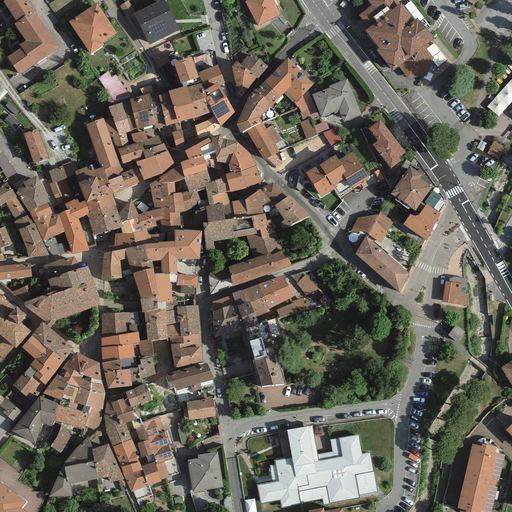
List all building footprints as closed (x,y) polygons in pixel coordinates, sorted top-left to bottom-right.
[(0,0),(0,10),(23,47),(4,59),(20,84),(61,58),(29,7),(39,0),(0,0)] [(52,0),(48,2),(57,16),(82,0),(52,0)] [(163,0),(160,0),(134,13),(149,44),(180,30),(163,0)] [(272,0),(249,0),(245,2),(258,28),(281,16),(272,0)] [(443,57),(398,0),(370,0),(355,12),(373,35),(366,41),(397,81),(407,73),(413,81),(443,57)] [(128,1),(119,6),(126,17),(134,12),(128,1)] [(96,9),(67,26),(88,59),(101,51),(99,48),(114,38),(96,9)] [(250,52),(240,64),(256,78),(266,66),(250,52)] [(169,55),(156,60),(158,66),(171,61),(169,55)] [(191,57),(174,63),(181,83),(198,77),(191,57)] [(236,62),(230,67),(238,94),(243,95),(256,78),(236,62)] [(287,64),(255,96),(270,111),(285,96),(295,106),(313,89),(287,64)] [(217,65),(198,72),(204,90),(224,82),(217,65)] [(107,72),(97,78),(114,103),(130,97),(115,75),(112,77),(107,72)] [(511,77),(486,106),(497,116),(511,99),(511,77)] [(200,81),(169,91),(178,121),(210,112),(205,97),(200,81)] [(224,82),(204,90),(207,95),(218,89),(224,98),(217,102),(210,106),(214,116),(220,127),(235,113),(226,97),(228,96),(224,82)] [(346,84),(329,91),(330,93),(312,100),(321,121),(337,115),(341,127),(360,120),(346,84)] [(169,91),(157,95),(166,124),(172,123),(178,121),(169,91)] [(150,93),(128,99),(137,129),(158,123),(150,93)] [(217,102),(212,93),(205,97),(210,106),(217,102)] [(237,128),(241,133),(246,131),(261,124),(270,111),(255,96),(244,114),(236,124),(237,128)] [(9,102),(5,106),(14,115),(18,111),(9,102)] [(121,102),(108,107),(113,119),(114,123),(127,118),(121,102)] [(9,114),(3,121),(15,130),(20,124),(9,114)] [(205,121),(195,126),(198,139),(209,135),(220,127),(214,116),(205,121)] [(102,119),(85,125),(101,168),(102,171),(104,170),(119,165),(108,136),(102,119)] [(113,119),(104,122),(108,136),(117,134),(113,119)] [(127,119),(114,123),(117,134),(125,132),(130,130),(127,119)] [(311,120),(301,124),(306,138),(317,134),(316,133),(314,126),(311,120)] [(178,121),(172,123),(174,131),(180,130),(178,121)] [(326,122),(314,126),(316,133),(329,128),(326,122)] [(261,124),(246,131),(266,164),(278,156),(274,150),(282,145),(276,130),(266,135),(261,124)] [(379,127),(367,135),(376,147),(371,152),(390,177),(401,168),(398,163),(403,159),(379,127)] [(334,128),(324,133),(330,146),(341,140),(334,128)] [(37,129),(23,134),(33,163),(48,158),(37,129)] [(143,130),(131,135),(134,144),(141,142),(146,139),(143,130)] [(174,131),(172,132),(176,148),(185,146),(181,130),(174,131)] [(125,132),(112,136),(116,149),(117,149),(130,145),(125,132)] [(157,135),(141,142),(144,151),(161,145),(157,135)] [(220,135),(210,137),(212,142),(217,157),(234,153),(236,141),(226,139),(223,140),(220,135)] [(210,137),(184,151),(187,159),(203,156),(199,149),(212,142),(210,137)] [(256,165),(236,141),(234,153),(228,164),(230,173),(240,170),(256,165)] [(130,145),(117,149),(121,161),(144,154),(141,142),(134,144),(130,145)] [(161,145),(144,151),(144,154),(146,159),(136,161),(142,180),(160,173),(173,162),(163,144),(161,145)] [(492,144),(486,157),(499,163),(505,150),(492,144)] [(2,152),(0,152),(0,168),(7,180),(16,174),(2,152)] [(203,156),(180,162),(184,177),(207,169),(207,170),(203,156)] [(334,161),(304,178),(318,203),(335,193),(340,201),(367,185),(351,157),(337,166),(334,161)] [(180,162),(158,178),(161,183),(173,182),(184,177),(180,162)] [(92,163),(73,171),(84,201),(85,203),(112,193),(107,180),(104,170),(102,171),(101,168),(95,170),(92,163)] [(256,165),(240,170),(245,186),(261,182),(256,165)] [(132,168),(121,173),(121,175),(126,187),(138,182),(132,168)] [(207,169),(184,177),(188,190),(204,185),(211,183),(207,169)] [(230,173),(225,174),(226,178),(230,191),(245,186),(240,170),(230,173)] [(408,173),(388,203),(393,206),(409,216),(415,220),(423,208),(432,195),(417,185),(420,181),(408,173)] [(121,175),(107,180),(112,193),(126,187),(121,175)] [(21,180),(11,185),(28,212),(47,203),(51,202),(36,176),(23,182),(21,180)] [(158,178),(149,185),(154,210),(161,209),(164,208),(163,195),(161,183),(158,178)] [(211,183),(204,185),(209,205),(213,204),(211,196),(230,191),(226,178),(211,183)] [(173,182),(161,183),(163,195),(175,193),(173,182)] [(272,183),(260,189),(270,201),(272,203),(286,195),(272,183)] [(188,190),(181,193),(185,211),(202,205),(196,189),(188,190)] [(260,189),(244,200),(247,216),(255,215),(264,213),(261,206),(270,201),(260,189)] [(175,193),(163,195),(164,208),(161,209),(161,213),(179,212),(185,212),(185,211),(181,193),(181,192),(175,193)] [(9,193),(0,197),(0,211),(2,211),(11,228),(23,222),(9,193)] [(112,193),(85,203),(88,214),(94,234),(121,226),(120,222),(118,213),(112,193)] [(441,201),(432,195),(423,208),(432,214),(441,201)] [(289,196),(274,205),(284,220),(279,223),(283,229),(310,216),(289,196)] [(67,210),(58,213),(64,232),(72,255),(89,250),(78,219),(88,214),(85,203),(84,201),(79,203),(77,199),(65,204),(67,210)] [(120,211),(118,213),(120,222),(138,218),(138,216),(138,215),(131,199),(120,211)] [(244,200),(232,202),(235,218),(247,216),(244,200)] [(47,203),(28,212),(34,223),(42,241),(64,232),(58,213),(53,214),(47,203)] [(209,205),(205,206),(207,222),(224,219),(221,203),(209,205)] [(393,206),(388,203),(379,216),(386,219),(393,206)] [(432,214),(423,208),(415,220),(409,216),(401,230),(423,247),(440,220),(432,214)] [(154,210),(138,215),(138,216),(138,218),(142,231),(146,229),(157,227),(154,220),(161,219),(161,213),(161,209),(154,210)] [(179,212),(161,213),(161,219),(162,230),(179,229),(179,212)] [(264,213),(255,215),(257,233),(274,230),(272,220),(265,221),(264,213)] [(207,222),(202,223),(205,250),(213,249),(212,240),(245,236),(257,233),(255,215),(247,216),(235,218),(224,219),(207,222)] [(376,215),(356,218),(351,231),(365,235),(376,215)] [(386,219),(379,216),(364,243),(375,252),(393,225),(386,219)] [(141,230),(138,218),(120,222),(121,226),(122,234),(132,234),(132,233),(141,230)] [(34,223),(19,230),(28,257),(48,255),(42,241),(34,223)] [(142,231),(132,233),(134,243),(150,238),(149,235),(148,235),(146,229),(142,231)] [(174,242),(144,244),(148,262),(151,261),(161,261),(161,273),(168,273),(177,272),(176,259),(199,259),(201,231),(174,230),(174,242)] [(257,233),(245,236),(253,259),(282,249),(274,230),(257,233)] [(122,234),(115,234),(113,251),(125,249),(135,246),(132,234),(122,234)] [(364,243),(353,259),(401,299),(405,290),(410,281),(375,252),(364,243)] [(135,246),(125,249),(132,273),(142,270),(140,263),(148,262),(144,244),(135,246)] [(282,249),(271,253),(276,269),(291,264),(286,248),(282,249)] [(113,251),(103,253),(102,259),(100,280),(121,278),(119,260),(127,259),(124,249),(113,251)] [(253,259),(228,267),(234,285),(276,271),(276,269),(271,253),(253,259)] [(74,256),(43,267),(47,279),(79,268),(74,256)] [(142,270),(132,273),(140,298),(156,295),(151,261),(140,263),(142,270)] [(29,263),(0,266),(0,279),(31,276),(29,263)] [(52,292),(23,303),(45,322),(44,323),(43,323),(49,329),(56,320),(98,305),(86,266),(79,268),(48,280),(52,292)] [(302,272),(290,276),(306,295),(318,289),(302,272)] [(168,273),(154,274),(156,295),(157,302),(172,300),(168,273)] [(198,276),(177,275),(176,286),(180,286),(195,287),(197,287),(198,276)] [(282,276),(258,284),(267,308),(293,297),(282,276)] [(448,283),(445,282),(441,303),(468,308),(473,280),(454,277),(448,279),(448,283)] [(258,284),(245,289),(253,313),(267,308),(258,284)] [(29,285),(14,289),(16,298),(32,293),(29,285)] [(245,289),(231,294),(239,318),(253,313),(245,289)] [(231,294),(209,302),(213,338),(243,330),(242,328),(231,294)] [(0,336),(12,347),(15,350),(31,332),(20,322),(18,325),(7,315),(14,308),(0,295),(0,336)] [(156,295),(140,298),(141,312),(158,310),(157,302),(156,295)] [(324,295),(319,300),(325,306),(329,301),(324,295)] [(292,303),(275,310),(279,319),(310,308),(308,303),(305,304),(303,297),(292,301),(292,303)] [(176,301),(163,302),(166,324),(179,323),(177,307),(176,301)] [(14,308),(7,315),(18,325),(27,315),(16,305),(14,308)] [(197,305),(177,307),(179,323),(180,337),(200,335),(197,305)] [(164,310),(143,313),(147,341),(150,341),(168,339),(166,324),(164,310)] [(136,313),(100,316),(102,338),(137,331),(136,313)] [(266,321),(242,328),(243,330),(260,387),(285,383),(266,321)] [(42,323),(31,334),(64,361),(74,348),(49,329),(42,323)] [(464,332),(455,325),(448,336),(457,343),(464,332)] [(137,331),(102,338),(102,348),(131,345),(138,344),(137,331)] [(31,334),(21,347),(36,359),(30,365),(37,371),(33,376),(45,385),(64,361),(31,334)] [(180,337),(169,338),(174,368),(203,361),(200,335),(180,337)] [(0,336),(0,359),(1,360),(12,347),(0,336)] [(147,341),(139,341),(141,358),(153,356),(150,341),(147,341)] [(131,345),(102,348),(102,362),(119,359),(133,357),(131,345)] [(75,353),(43,393),(60,401),(62,397),(67,383),(72,371),(82,375),(101,381),(99,363),(75,353)] [(137,368),(129,369),(131,383),(155,375),(153,356),(141,358),(139,358),(140,364),(136,365),(137,368)] [(119,359),(102,362),(108,389),(131,386),(131,383),(129,369),(121,370),(119,359)] [(206,363),(165,375),(169,389),(175,387),(176,390),(189,386),(191,392),(202,389),(199,383),(214,380),(206,363)] [(511,364),(499,371),(511,395),(511,364)] [(30,366),(24,373),(29,378),(35,371),(30,366)] [(82,375),(72,371),(67,383),(79,387),(81,379),(82,375)] [(22,374),(12,385),(25,396),(35,385),(22,374)] [(91,382),(81,379),(79,387),(74,401),(85,405),(91,382)] [(101,384),(91,382),(85,405),(91,406),(101,409),(104,394),(101,384)] [(79,387),(67,383),(62,397),(74,401),(79,387)] [(145,383),(133,389),(141,406),(153,401),(145,383)] [(133,389),(125,392),(130,406),(131,407),(140,403),(133,389)] [(121,393),(109,397),(109,400),(115,415),(119,425),(124,423),(140,418),(137,411),(133,413),(131,407),(130,406),(126,407),(121,393)] [(39,396),(11,431),(35,445),(41,424),(52,427),(54,420),(58,404),(39,396)] [(6,399),(0,405),(0,406),(4,410),(2,412),(13,422),(22,413),(6,399)] [(211,399),(186,403),(188,419),(214,415),(211,399)] [(108,401),(106,404),(105,412),(104,419),(115,415),(109,400),(108,401)] [(88,414),(58,404),(54,420),(60,422),(72,426),(83,430),(85,425),(88,414)] [(102,410),(91,406),(88,414),(85,425),(99,429),(102,410)] [(115,415),(104,419),(105,432),(112,447),(131,439),(124,423),(119,425),(115,415)] [(158,417),(142,422),(144,427),(148,440),(152,454),(155,464),(172,459),(158,417)] [(72,426),(60,422),(57,436),(50,446),(60,453),(69,437),(72,426)] [(183,422),(178,423),(179,430),(177,430),(180,445),(187,443),(183,422)] [(144,427),(135,429),(139,443),(148,440),(144,427)] [(289,463),(265,467),(267,478),(256,479),(261,510),(372,493),(368,467),(362,468),(358,441),(337,445),(339,461),(314,465),(310,435),(286,439),(289,463)] [(64,464),(47,498),(72,496),(71,485),(97,481),(91,452),(90,450),(88,438),(64,464)] [(131,439),(112,447),(130,492),(148,486),(142,469),(141,466),(131,439)] [(148,440),(137,443),(141,457),(152,454),(148,440)] [(107,444),(90,450),(97,481),(108,477),(110,483),(118,481),(120,486),(125,485),(107,444)] [(482,447),(472,445),(456,509),(466,511),(465,511),(481,511),(482,511),(484,511),(490,511),(504,455),(494,453),(495,448),(483,445),(482,447)] [(196,460),(197,464),(187,465),(191,495),(221,491),(216,457),(196,460)] [(154,461),(141,466),(148,486),(161,481),(160,480),(155,464),(154,461)] [(163,462),(155,464),(160,480),(169,477),(163,462)] [(0,511),(26,511),(21,508),(25,502),(0,482),(0,511)] [(258,511),(256,497),(246,498),(248,511),(258,511)]
